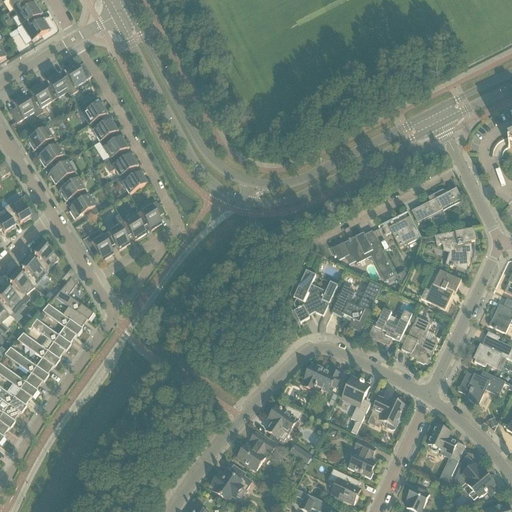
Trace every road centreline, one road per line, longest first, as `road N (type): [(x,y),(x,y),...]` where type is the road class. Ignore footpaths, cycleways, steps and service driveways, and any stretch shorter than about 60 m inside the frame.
road 1 (tertiary): [(114,18),(198,171),(243,203),(295,198),(439,127)]
road 2 (tertiary): [(432,113),(307,179),(271,188),(239,182),(199,148),(127,12)]
road 3 (residential): [(175,511),(224,441),(302,358),(338,355),(427,400)]
road 4 (residential): [(171,237),(177,228),(73,40)]
road 5 (residential): [(115,319),(0,488)]
road 6 (residential): [(427,400),(496,242)]
road 7 (residential): [(461,170),(317,243)]
road 8 (residential): [(376,511),(427,400)]
